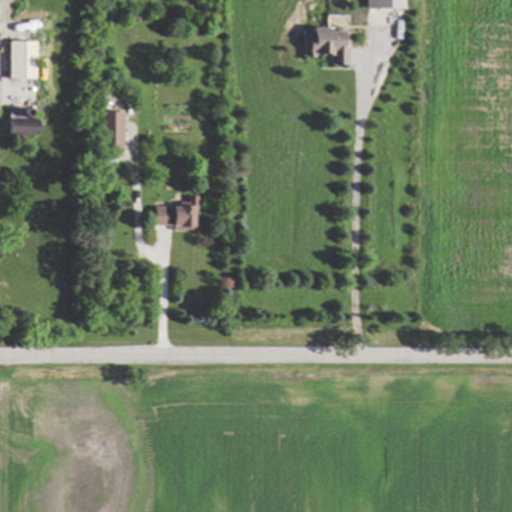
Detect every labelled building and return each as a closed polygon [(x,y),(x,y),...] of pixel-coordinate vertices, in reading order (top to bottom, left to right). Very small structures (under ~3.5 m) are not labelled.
[(360,0),(361,9),(398,8),(397,0),(360,0)] [(343,66),(343,48),(337,48),(337,32),(324,31),(324,29),(301,29),(301,56),(327,57),(327,66),(343,66)] [(28,79),(28,42),(4,42),(4,79),(28,79)] [(119,149),(120,113),(105,112),(105,149),(119,149)] [(4,135),(33,135),(34,118),(4,117),(4,135)] [(189,207),(150,208),(150,228),(189,227),(189,209),(194,209),(194,197),(188,197),(189,207)]
